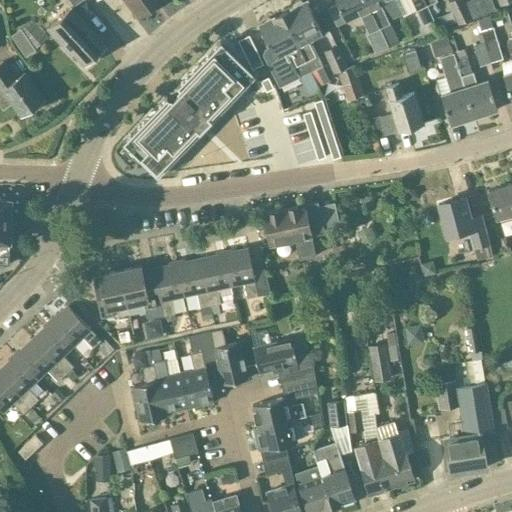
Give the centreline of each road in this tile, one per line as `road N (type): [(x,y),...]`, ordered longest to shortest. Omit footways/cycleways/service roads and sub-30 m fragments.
road 1 (residential): [(80,175),(126,194),(181,194),(413,160),(511,134)]
road 2 (tertiary): [(80,175),(101,121),(128,83),(240,0)]
road 3 (residential): [(61,511),(48,465),(73,427),(124,386)]
road 4 (tertiary): [(0,306),(40,266),(80,175)]
